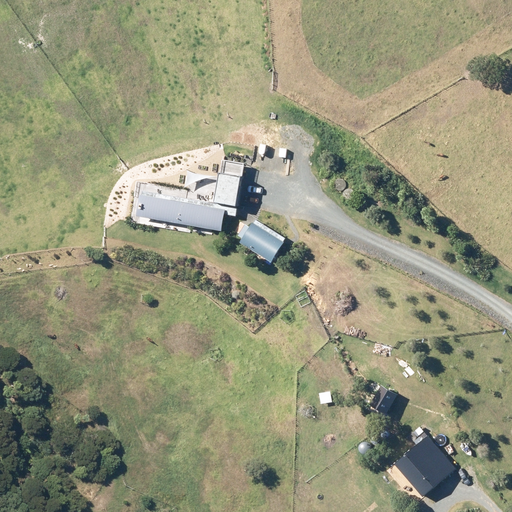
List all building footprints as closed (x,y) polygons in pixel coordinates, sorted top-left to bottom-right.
[(241,167),(223,164),(221,173),(239,176),(241,167)] [(240,178),(219,175),(216,203),(237,206),(240,178)] [(233,215),(234,209),(184,201),(186,190),(138,182),(132,217),(219,231),(222,213),(233,215)] [(246,227),(240,224),(234,233),(240,237),(236,243),(267,261),(281,239),(250,220),(246,227)] [(331,401),(329,390),(316,392),(318,403),(331,401)] [(430,436),(396,463),(422,497),(456,470),(430,436)]
